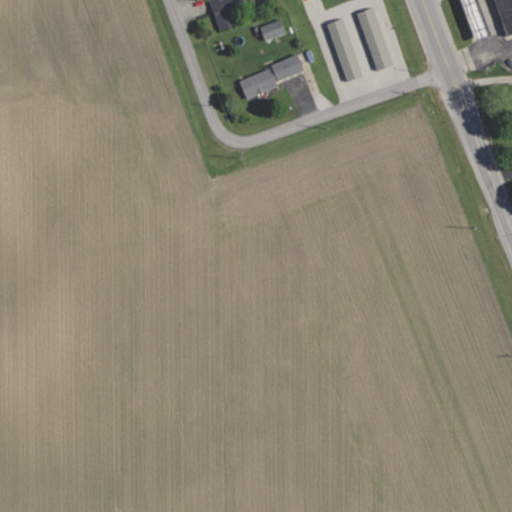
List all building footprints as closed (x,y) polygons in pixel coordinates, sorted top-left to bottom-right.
[(211,0),(219,30),(240,24),(235,6),(247,3),(246,0),(211,0)] [(462,0),(478,39),(492,34),(479,0),(462,0)] [(511,0),(495,0),(508,35),(511,33),(511,0)] [(358,13),(377,71),(393,66),(374,7),(358,13)] [(347,81),(363,76),(344,18),(328,24),(347,81)] [(266,41),(287,33),(282,19),(261,27),(266,41)] [(240,80),(246,98),(279,87),(276,80),(304,71),(299,54),(272,64),(273,68),(240,80)]
